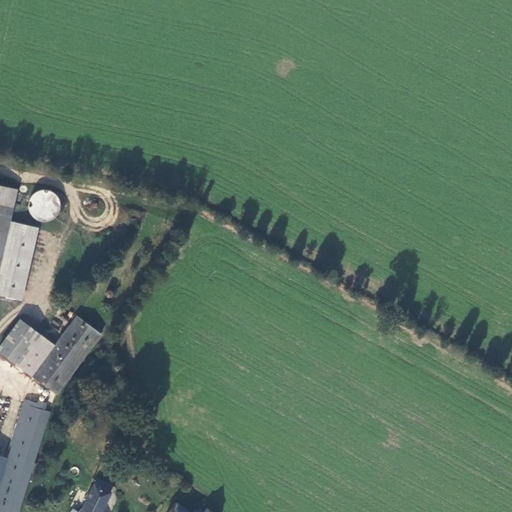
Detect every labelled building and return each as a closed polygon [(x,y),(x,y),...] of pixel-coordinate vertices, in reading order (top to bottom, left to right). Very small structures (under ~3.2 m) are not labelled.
[(0,183),(0,272),(20,188),(0,183)] [(27,196),(35,222),(61,213),(52,187),(27,196)] [(62,335),(90,351),(102,334),(77,316),(62,335)] [(0,352),(17,366),(41,334),(20,319),(0,345),(0,352)] [(73,374),(90,351),(62,335),(46,355),(73,374)] [(56,395),(73,374),(46,355),(32,376),(56,395)] [(24,404),(0,482),(0,511),(18,511),(31,472),(34,473),(37,462),(34,462),(49,411),(24,404)] [(78,511),(102,511),(112,491),(94,483),(83,505),(78,511)] [(78,511),(83,505),(78,502),(70,511),(78,511)] [(211,511),(206,508),(203,511),(189,511),(176,503),(169,511),(211,511)]
